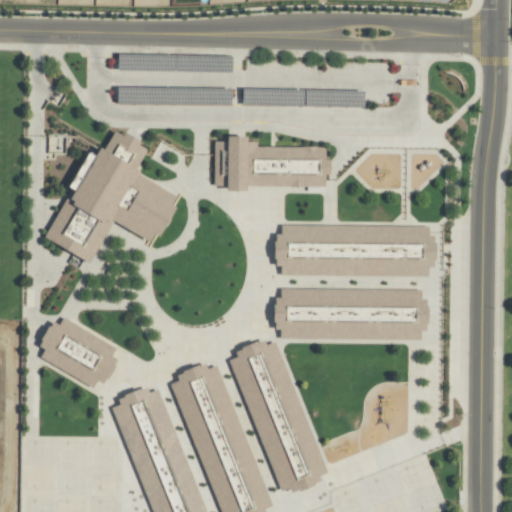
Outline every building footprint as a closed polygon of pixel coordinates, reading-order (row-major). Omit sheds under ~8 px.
[(71,201),(149,240),(153,232),(160,235),(175,205),(171,203),(176,193),(134,172),(148,145),(112,127),(98,156),(89,152),(86,158),(91,161),(71,201)] [(324,185),(325,146),(256,145),(256,140),(247,140),(247,135),(226,134),(226,140),(213,139),(213,184),(226,184),(226,189),(248,189),(248,184),(324,185)] [(428,225),(414,225),(415,241),(423,241),(423,251),(434,251),(434,234),(428,234),(428,225)] [(51,350),(108,375),(116,357),(111,355),(115,345),(92,336),(93,334),(78,328),(76,332),(68,328),(72,321),(65,318),(51,350)] [(216,364),(206,367),(205,363),(174,372),(177,381),(170,383),(173,394),(208,384),(210,391),(216,389),(216,390),(221,389),(225,401),(227,400),(216,364)] [(147,391),(146,386),(125,393),(128,406),(159,397),(156,388),(147,391)]
